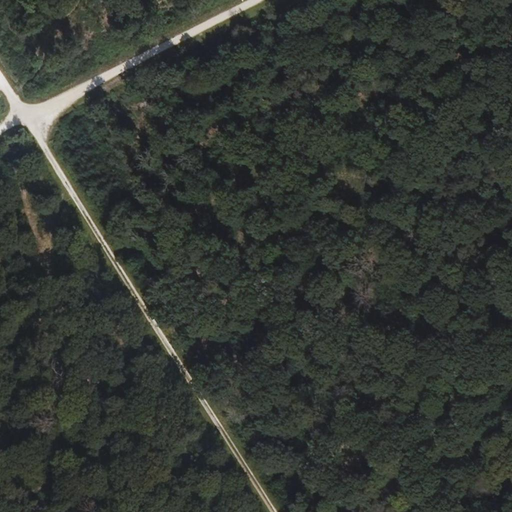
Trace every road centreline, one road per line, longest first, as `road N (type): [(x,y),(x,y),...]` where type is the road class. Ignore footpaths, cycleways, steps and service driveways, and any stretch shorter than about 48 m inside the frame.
road 1 (track): [(274,511),(0,75)]
road 2 (track): [(258,0),(28,118)]
